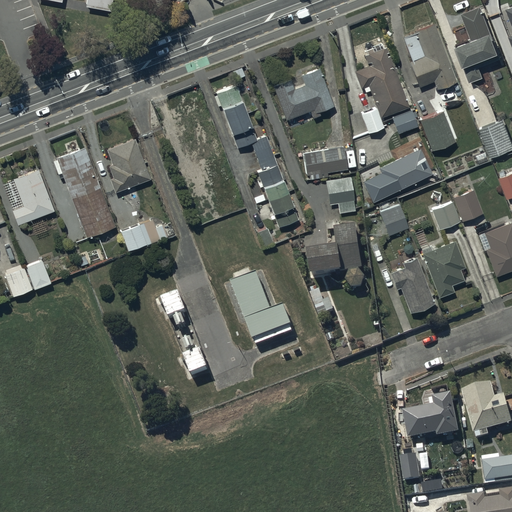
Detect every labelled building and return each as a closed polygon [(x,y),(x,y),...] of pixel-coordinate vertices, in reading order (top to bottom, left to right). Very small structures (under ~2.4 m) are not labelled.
[(81,0),(81,4),(107,9),(108,0),(81,0)] [(470,40),(453,46),(461,68),(463,67),(469,83),(482,78),(478,67),(500,59),(480,7),(461,14),(470,40)] [(415,33),(400,38),(410,61),(407,62),(418,89),(432,83),(435,90),(456,82),(433,23),(414,30),(415,33)] [(375,107),(359,113),(367,134),(383,128),(379,118),(407,108),(383,45),(365,51),(366,55),(363,56),(366,64),(370,63),(370,65),(352,72),(359,90),(363,88),(364,93),(369,92),(375,107)] [(289,79),(271,86),(285,121),(309,112),(311,118),(319,115),(318,112),(332,107),(318,70),(299,77),(302,85),(293,89),(289,79)] [(234,85),(215,92),(221,109),(219,110),(229,137),(231,136),(236,149),(250,143),(260,171),(255,172),(277,229),(297,221),(265,137),(255,141),(234,85)] [(178,139),(175,140),(181,157),(184,155),(189,168),(220,156),(203,111),(172,123),(178,139)] [(410,111),(390,118),(396,134),(416,127),(410,111)] [(442,111),(418,120),(429,151),(453,142),(442,111)] [(511,145),(503,120),(478,129),(489,158),(511,149),(511,145)] [(133,139),(105,150),(111,166),(107,167),(111,178),(107,179),(113,193),(149,180),(133,139)] [(83,147),(55,157),(56,159),(52,161),(57,175),(60,174),(84,237),(113,226),(83,147)] [(343,147),(302,154),(306,181),(328,178),(328,172),(346,170),(343,147)] [(379,173),(361,182),(371,202),(431,175),(418,148),(376,168),(379,173)] [(11,179),(22,206),(9,211),(15,225),(52,211),(36,170),(11,179)] [(511,172),(498,179),(506,199),(511,196),(511,172)] [(350,177),(324,181),(327,206),(336,204),(338,213),(354,211),(350,177)] [(203,178),(183,185),(190,205),(211,197),(203,178)] [(472,189),(451,197),(460,222),(481,213),(472,189)] [(451,202),(430,211),(438,230),(459,222),(451,202)] [(379,213),(388,236),(407,228),(398,205),(379,213)] [(151,220),(119,232),(126,252),(166,237),(161,224),(153,227),(151,220)] [(488,247),(483,249),(494,277),(511,269),(511,226),(510,222),(482,233),(488,247)] [(271,241),(265,226),(258,228),(264,244),(271,241)] [(356,228),(333,231),(336,251),(306,256),(310,282),(342,277),(342,275),(350,274),(345,283),(351,291),(361,290),(365,281),(359,272),(362,272),(356,228)] [(429,247),(419,251),(437,298),(452,293),(450,286),(463,281),(459,270),(465,268),(454,241),(431,250),(429,247)] [(415,258),(401,263),(403,268),(389,274),(395,290),(399,288),(408,313),(432,304),(415,258)] [(41,259),(24,266),(32,288),(49,281),(41,259)] [(22,269),(3,277),(11,297),(30,289),(22,269)] [(256,273),(231,283),(253,341),(254,341),(256,345),(293,331),(283,306),(271,310),(256,273)] [(319,292),(310,295),(318,318),(333,312),(329,301),(323,303),(319,292)] [(161,300),(169,319),(186,312),(178,293),(161,300)] [(394,345),(384,348),(389,367),(391,367),(392,370),(397,369),(395,365),(398,364),(394,345)] [(200,351),(183,358),(190,376),(208,369),(200,351)] [(491,386),(461,394),(473,437),(475,436),(476,441),(489,437),(488,433),(511,426),(511,425),(504,397),(494,400),(491,386)] [(430,409),(403,415),(407,442),(436,436),(437,440),(459,436),(451,397),(432,400),(432,402),(429,403),(430,409)] [(417,457),(400,459),(403,483),(419,481),(417,457)] [(511,459),(499,461),(499,457),(481,459),(484,483),(511,479),(511,459)] [(485,497),(467,499),(468,511),(511,511),(511,492),(499,494),(500,499),(485,501),(485,497)]
